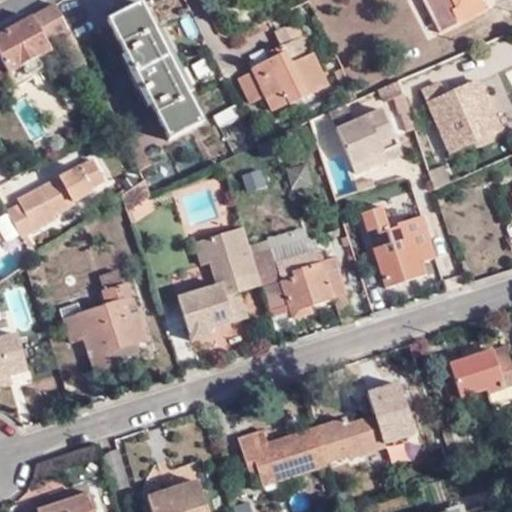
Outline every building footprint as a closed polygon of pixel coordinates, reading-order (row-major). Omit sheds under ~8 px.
[(409,0),(407,2),(427,39),(440,33),(422,0),(409,0)] [(425,0),(441,29),(487,6),(483,0),(425,0)] [(51,9),(0,36),(0,54),(12,75),(26,68),(28,70),(27,72),(29,75),(32,77),(44,70),(44,66),(43,64),(40,63),(39,60),(54,51),(51,45),(62,38),(72,33),(59,8),(57,5),(51,9)] [(206,124),(191,96),(158,34),(143,5),(109,22),(127,57),(153,107),(171,142),(206,124)] [(158,34),(191,96),(195,93),(164,31),(158,34)] [(72,33),(62,38),(78,68),(87,64),(72,33)] [(264,92),(265,95),(280,89),(285,99),(270,106),(273,111),(326,87),(311,56),(291,66),(285,58),(293,54),(289,45),(270,53),(273,59),(253,68),(254,71),(240,77),(250,99),(264,92)] [(149,110),(153,107),(127,57),(122,60),(149,110)] [(377,93),(398,84),(397,79),(376,88),(377,93)] [(496,119),(479,82),(447,96),(438,82),(423,89),(453,153),(470,145),(468,138),(474,136),(473,129),(496,119)] [(393,97),(401,93),(398,84),(377,93),(382,102),(393,97)] [(280,89),(265,95),(270,106),(285,99),(280,89)] [(397,110),(406,107),(401,93),(393,97),(397,110)] [(329,114),(346,107),(344,102),(327,110),(329,114)] [(336,128),(352,164),(382,151),(385,159),(386,160),(400,154),(380,109),(352,121),(346,107),(329,114),(336,128)] [(355,172),(385,159),(382,151),(352,164),(355,172)] [(20,237),(54,218),(53,215),(74,203),(72,199),(89,190),(87,187),(101,179),(91,160),(17,200),(19,204),(6,211),(20,237)] [(258,168),(241,174),(246,190),(264,183),(258,168)] [(373,185),(371,178),(355,183),(357,190),(373,185)] [(126,210),(131,207),(153,196),(145,181),(122,197),(126,210)] [(59,227),(80,215),(74,203),(53,215),(54,218),(59,227)] [(126,210),(130,222),(136,219),(131,207),(126,210)] [(423,264),(438,259),(429,230),(425,232),(404,239),(399,226),(391,229),(383,207),(361,215),(385,288),(427,276),(423,264)] [(421,219),(399,226),(404,239),(425,232),(421,219)] [(253,257),(243,229),(196,244),(201,266),(211,264),(218,287),(194,295),(192,290),(178,294),(192,343),(211,337),(209,330),(247,319),(239,294),(235,282),(259,275),(253,257)] [(272,252),(253,257),(259,275),(262,286),(264,290),(295,279),(294,273),(280,278),(272,252)] [(290,308),(292,312),(295,321),(312,314),(310,308),(348,297),(339,269),(338,271),(333,261),(294,273),(295,279),(264,290),(271,314),(290,308)] [(125,286),(120,272),(102,277),(105,292),(104,292),(109,307),(83,314),(79,302),(61,308),(72,342),(85,339),(96,372),(116,366),(112,351),(147,341),(135,299),(132,300),(127,285),(125,286)] [(235,282),(239,294),(262,286),(259,275),(235,282)] [(271,314),(273,318),(292,312),(290,308),(271,314)] [(0,384),(1,384),(0,380),(0,377),(27,370),(19,339),(18,333),(0,337),(0,384)] [(27,370),(29,380),(40,377),(30,336),(19,339),(27,370)] [(511,346),(441,368),(451,400),(486,390),(488,396),(511,388),(511,359),(511,358),(511,346)] [(30,383),(29,380),(27,370),(0,377),(0,380),(1,384),(3,390),(30,383)] [(316,431),(326,463),(350,454),(350,457),(385,447),(376,417),(350,425),(347,420),(316,431)] [(264,487),(327,467),(326,463),(316,431),(269,446),(264,432),(241,439),(246,455),(254,453),(260,475),(264,487)] [(429,476),(451,469),(440,431),(417,438),(429,476)] [(102,454),(113,488),(126,484),(116,449),(102,454)] [(369,471),(388,466),(384,449),(364,455),(369,471)] [(253,478),(260,475),(254,453),(246,455),(253,478)] [(100,454),(111,488),(113,488),(102,454),(100,454)] [(444,503),(487,489),(481,469),(437,483),(444,503)] [(168,498),(199,488),(195,478),(165,488),(168,498)] [(206,511),(199,488),(168,498),(165,488),(142,495),(147,511),(206,511)] [(87,511),(82,494),(35,508),(36,511),(87,511)]
